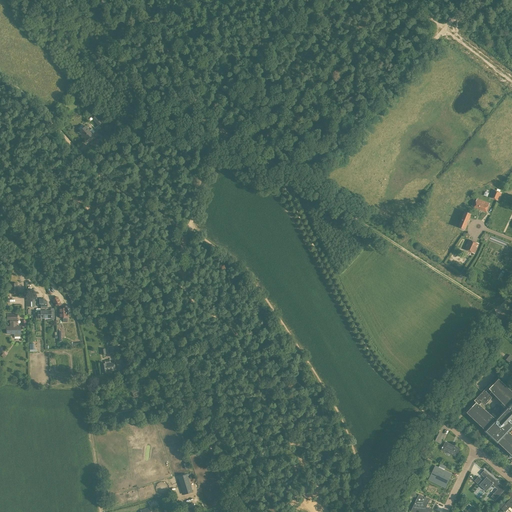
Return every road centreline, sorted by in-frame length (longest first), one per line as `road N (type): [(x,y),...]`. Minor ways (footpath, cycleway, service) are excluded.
road 1 (track): [(428,415),(370,353),(276,178),(229,147),(200,141),(127,144),(88,160)]
road 2 (track): [(499,311),(211,125),(144,0)]
road 3 (track): [(369,502),(327,395),(246,275),(88,160)]
road 4 (track): [(87,207),(63,264),(82,335),(102,511)]
road 5 (track): [(411,0),(446,26),(297,181)]
road 6 (track): [(232,511),(179,355)]
road 7 (track): [(192,141),(97,205),(87,207),(99,170)]
road 8 (track): [(177,71),(280,0)]
road 9 (track): [(88,160),(0,72)]
road 10 (unclassified): [(364,511),(432,409)]
